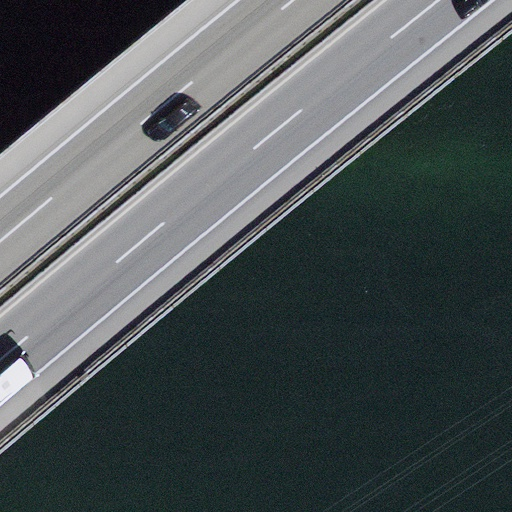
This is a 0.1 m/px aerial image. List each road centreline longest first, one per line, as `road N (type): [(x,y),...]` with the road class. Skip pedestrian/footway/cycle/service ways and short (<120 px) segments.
road 1 (motorway): [(0,359),(438,0)]
road 2 (motorway): [(293,0),(0,240)]
